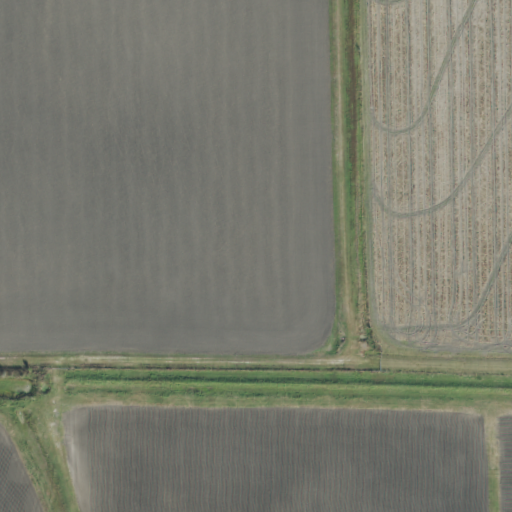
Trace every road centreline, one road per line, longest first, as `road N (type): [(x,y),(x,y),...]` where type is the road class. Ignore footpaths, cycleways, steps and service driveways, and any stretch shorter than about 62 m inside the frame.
road 1 (track): [(511,407),(51,406),(83,511)]
road 2 (track): [(511,367),(0,367)]
road 3 (track): [(347,0),(355,365)]
